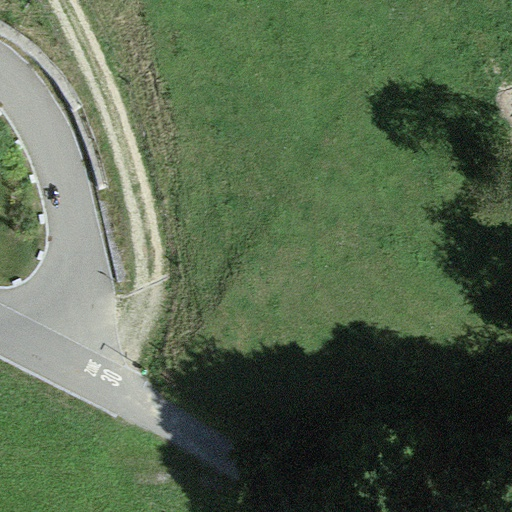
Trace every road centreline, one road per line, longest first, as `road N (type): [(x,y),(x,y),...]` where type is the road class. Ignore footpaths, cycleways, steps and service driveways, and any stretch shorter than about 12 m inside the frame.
road 1 (track): [(73,366),(148,314),(162,241),(118,80),(73,0)]
road 2 (residential): [(73,366),(89,265),(36,97),(0,68)]
road 3 (residential): [(73,366),(348,511)]
